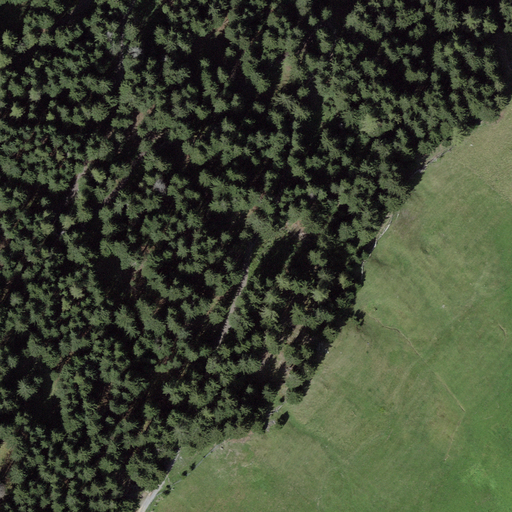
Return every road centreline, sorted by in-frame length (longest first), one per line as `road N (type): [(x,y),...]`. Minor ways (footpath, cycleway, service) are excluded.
road 1 (track): [(314,23),(230,92),(222,121),(206,138),(140,154),(93,215),(62,233),(56,220),(76,181),(92,113),(121,72),(120,29),(130,0)]
road 2 (track): [(150,511),(194,426),(255,238),(285,197),(297,94)]
